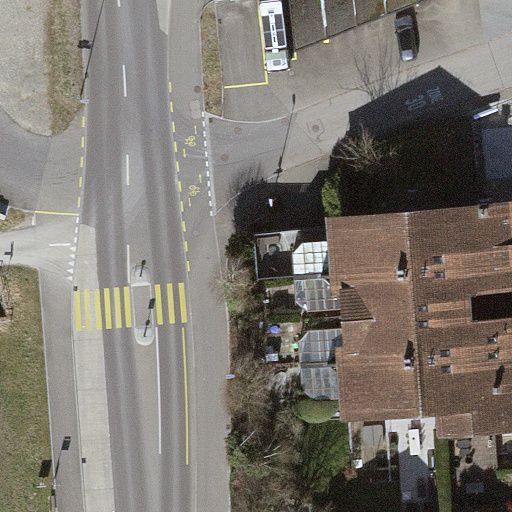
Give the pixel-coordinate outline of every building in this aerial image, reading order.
[(291,0),(295,40),(327,38),(326,29),(323,0),(291,0)] [(323,0),(326,29),(358,26),(357,16),(355,0),(323,0)] [(355,0),(357,16),(388,14),(387,5),(386,0),(355,0)] [(511,281),(511,200),(477,203),(483,284),(511,281)] [(463,264),(460,218),(254,232),(257,278),(463,264)] [(466,308),(463,264),(257,278),(260,322),(466,308)] [(467,324),(466,308),(260,322),(264,366),(469,353),(467,324)] [(472,398),(474,425),(511,421),(511,321),(467,324),(469,353),(472,398)] [(472,398),(469,353),(264,366),(267,413),(291,411),(291,400),(350,396),(351,406),(472,398)]
